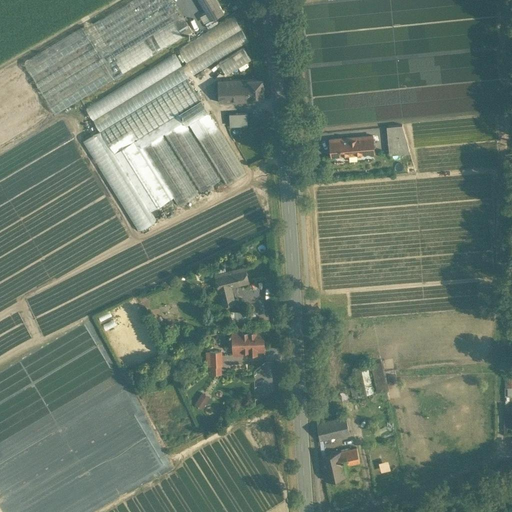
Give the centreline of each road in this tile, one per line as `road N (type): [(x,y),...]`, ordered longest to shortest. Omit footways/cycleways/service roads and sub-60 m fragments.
road 1 (secondary): [(264,0),(308,511)]
road 2 (track): [(511,456),(364,511)]
